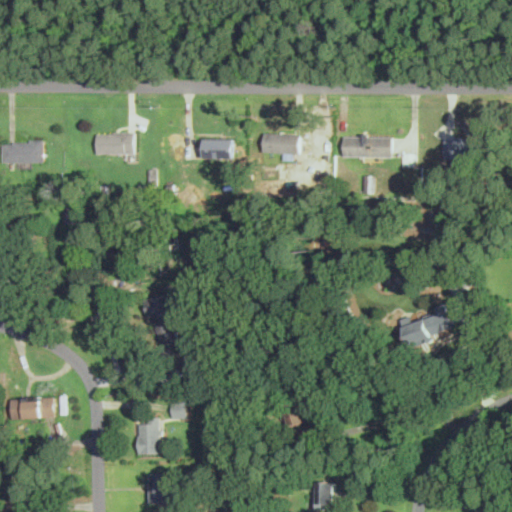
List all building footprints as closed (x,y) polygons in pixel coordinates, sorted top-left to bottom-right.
[(136,130),(99,130),(99,152),(136,152),(136,130)] [(266,135),(266,151),(291,151),(291,135),(266,135)] [(346,155),(395,155),(395,135),(346,135),(346,155)] [(206,136),(207,157),(238,156),(238,136),(206,136)] [(485,136),(446,136),(446,157),(485,157),(485,136)] [(47,138),(5,138),(5,160),(47,160),(47,138)] [(85,223),(85,207),(68,206),(67,222),(85,223)] [(457,206),(435,207),(437,243),(459,242),(457,206)] [(173,294),(151,297),(158,353),(181,349),(173,294)] [(412,346),(439,338),(436,332),(458,325),(450,301),(439,304),(442,312),(415,320),(414,315),(404,317),(412,346)] [(15,416),(58,415),(57,394),(14,396),(15,416)] [(289,422),(314,423),(315,397),(289,396),(289,422)] [(189,399),(175,399),(175,416),(189,416),(189,399)] [(141,422),(141,451),(164,451),(164,415),(150,415),(150,422),(141,422)] [(153,500),(175,500),(175,471),(153,471),(153,500)] [(337,480),(319,480),(319,508),(337,508),(337,480)]
